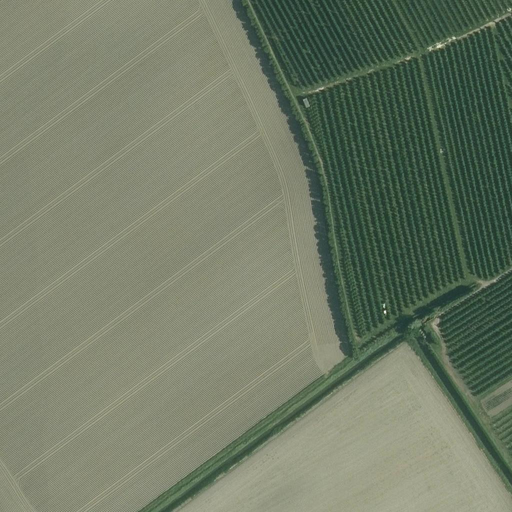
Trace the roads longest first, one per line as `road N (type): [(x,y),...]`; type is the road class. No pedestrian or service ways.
road 1 (track): [(246,0),(298,92),(420,54),(511,12)]
road 2 (track): [(511,268),(433,319),(442,355),(474,404)]
